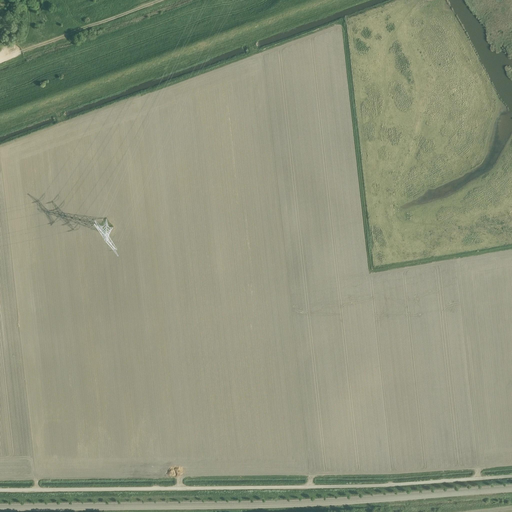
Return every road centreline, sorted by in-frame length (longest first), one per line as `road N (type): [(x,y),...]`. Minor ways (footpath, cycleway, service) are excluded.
road 1 (tertiary): [(0,508),(317,502),(511,488)]
road 2 (unclassified): [(0,489),(511,476)]
road 3 (track): [(22,49),(159,0)]
